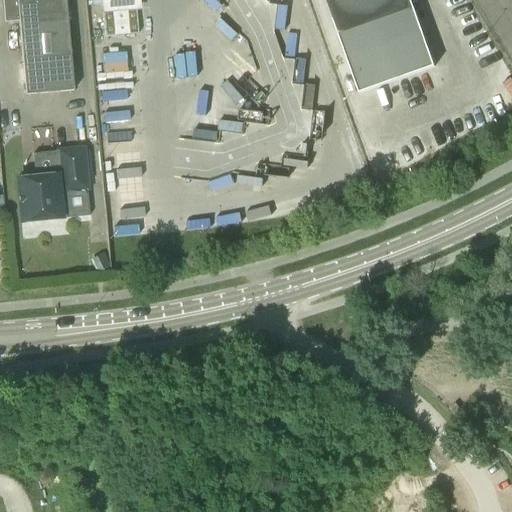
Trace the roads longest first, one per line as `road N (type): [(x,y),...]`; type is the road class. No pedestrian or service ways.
road 1 (secondary): [(154,321),(304,287),(511,200)]
road 2 (secondary): [(0,350),(154,321)]
road 3 (secondary): [(154,321),(0,329)]
